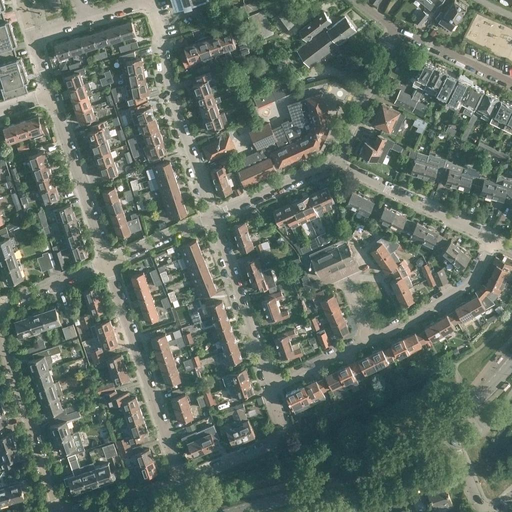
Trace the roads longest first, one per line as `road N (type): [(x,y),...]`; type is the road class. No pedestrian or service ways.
road 1 (residential): [(182,480),(107,262)]
road 2 (residential): [(213,216),(170,93),(149,0)]
road 3 (tertiary): [(238,511),(365,472),(444,426)]
road 4 (residential): [(60,511),(0,333)]
road 5 (residential): [(213,216),(271,384)]
road 6 (residential): [(107,262),(50,94)]
road 7 (residential): [(493,240),(334,162)]
road 8 (residential): [(369,339),(464,287),(493,240)]
road 9 (residential): [(271,384),(281,428),(276,441),(182,480)]
road 10 (residential): [(334,162),(396,29)]
road 11 (residential): [(213,216),(334,162)]
road 12 (residential): [(511,84),(396,29)]
